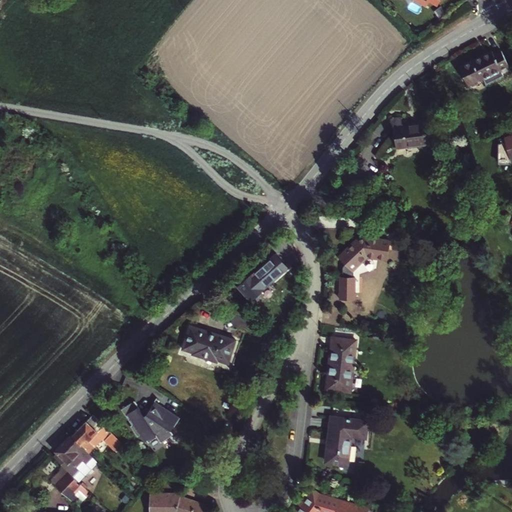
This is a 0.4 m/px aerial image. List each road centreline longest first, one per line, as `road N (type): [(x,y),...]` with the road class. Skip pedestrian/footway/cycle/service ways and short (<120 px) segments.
road 1 (tertiary): [(285,209),(117,358),(0,480)]
road 2 (tertiary): [(495,17),(390,85),(285,209)]
road 3 (residential): [(307,320),(234,459),(230,511)]
road 4 (residential): [(259,511),(294,467),(307,320)]
